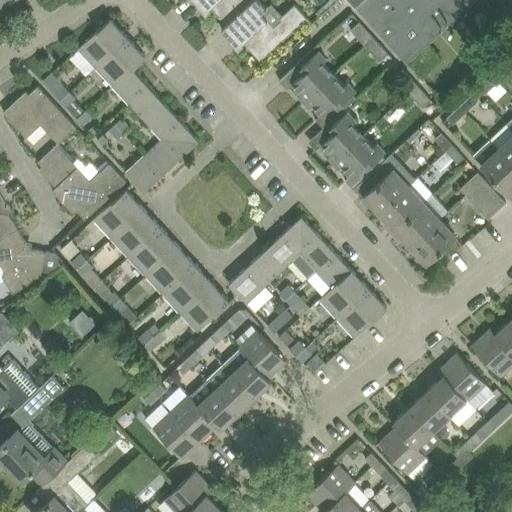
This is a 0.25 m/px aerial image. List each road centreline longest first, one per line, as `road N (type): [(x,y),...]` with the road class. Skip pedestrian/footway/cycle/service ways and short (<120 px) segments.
road 1 (residential): [(244,119),(156,202),(219,269),(308,185)]
road 2 (residential): [(275,511),(259,490),(265,458),(434,320)]
road 3 (residential): [(434,320),(308,185)]
road 4 (residential): [(244,119),(135,0)]
